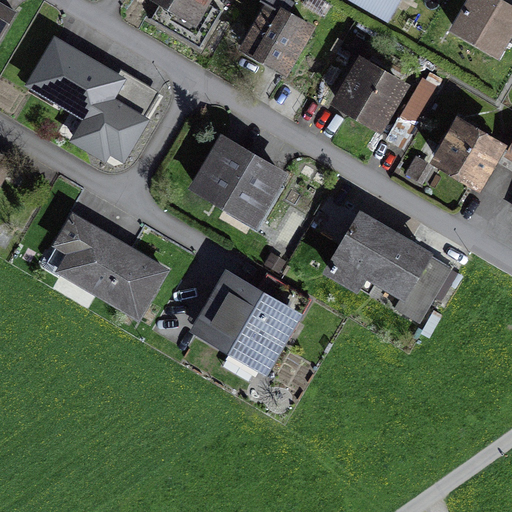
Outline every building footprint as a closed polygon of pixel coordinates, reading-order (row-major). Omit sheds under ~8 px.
[(201,49),(222,12),(211,5),(214,0),(145,0),(159,8),(151,21),(201,49)] [(287,0),(258,0),(280,12),(281,10),(290,14),(295,4),(287,0)] [(334,6),(322,0),(306,0),(303,6),(327,20),(334,6)] [(346,0),(346,1),(388,26),(402,2),(398,0),(346,0)] [(468,0),(450,33),(500,62),(511,40),(511,7),(499,0),(468,0)] [(0,42),(17,13),(0,3),(0,42)] [(239,51),(287,79),(316,28),(290,14),(281,10),(280,12),(279,14),(264,7),(239,51)] [(349,49),(366,59),(373,46),(357,37),(349,49)] [(54,38),(23,88),(82,122),(70,143),(106,165),(111,157),(124,165),(150,121),(145,118),(160,94),(121,71),(119,75),(54,38)] [(330,107),(385,140),(414,89),(360,56),(330,107)] [(423,78),(386,140),(403,150),(443,79),(430,73),(426,80),(423,78)] [(429,166),(479,196),(508,148),(458,119),(429,166)] [(222,136),(188,192),(258,233),(289,175),(222,136)] [(0,187),(15,162),(0,153),(0,187)] [(360,212),(322,276),(358,296),(367,283),(399,302),(394,310),(419,325),(452,271),(432,260),(434,257),(360,212)] [(55,273),(140,324),(171,271),(73,213),(52,248),(56,250),(47,265),(57,270),(55,273)] [(226,272),(190,334),(267,379),(314,301),(268,273),(258,291),(226,272)]
